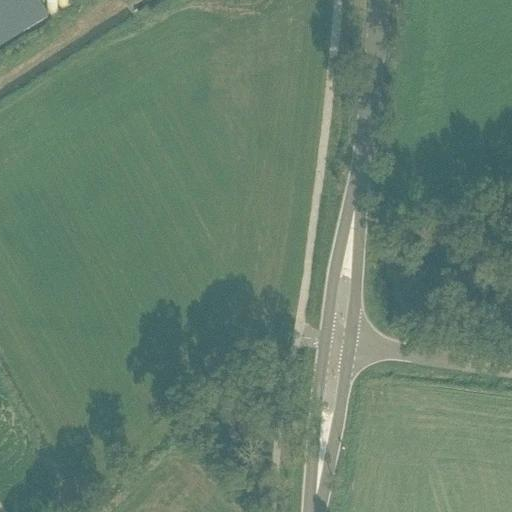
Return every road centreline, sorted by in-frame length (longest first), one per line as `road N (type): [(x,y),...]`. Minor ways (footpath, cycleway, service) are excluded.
road 1 (tertiary): [(351,234),(375,0)]
road 2 (unclassified): [(511,372),(347,348)]
road 3 (tertiary): [(316,491),(347,348)]
road 4 (tertiary): [(325,345),(316,491)]
